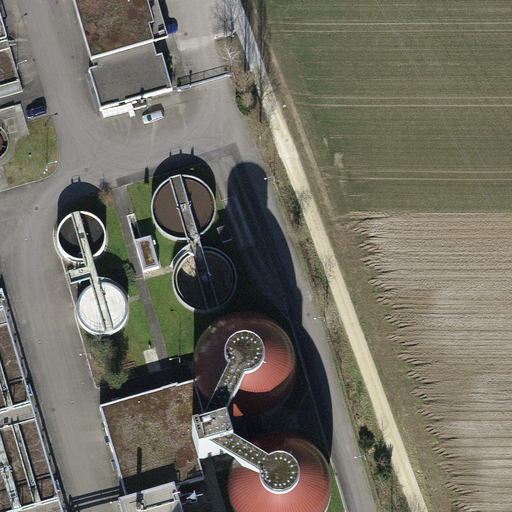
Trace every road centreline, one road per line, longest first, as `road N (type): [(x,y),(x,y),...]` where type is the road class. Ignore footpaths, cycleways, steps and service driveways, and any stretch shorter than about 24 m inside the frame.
road 1 (track): [(421,511),(230,0)]
road 2 (track): [(99,178),(236,148),(366,511)]
road 3 (track): [(0,210),(11,207),(95,511)]
road 4 (track): [(48,0),(99,178),(11,207)]
